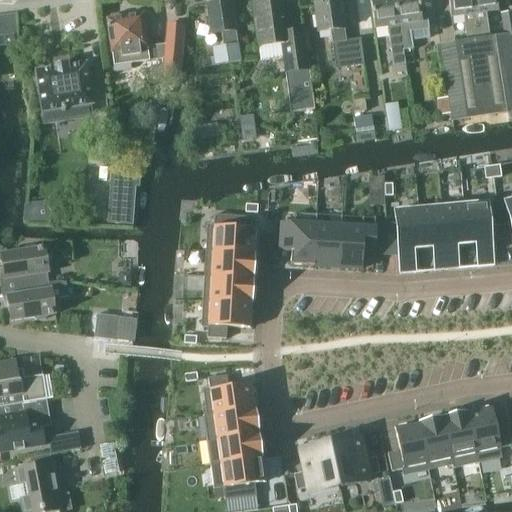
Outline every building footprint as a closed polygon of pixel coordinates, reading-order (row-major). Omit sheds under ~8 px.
[(257,0),(256,1),(252,2),(257,45),(259,45),(261,61),(283,59),(284,72),(285,72),(290,113),(314,110),(309,69),(308,70),(303,30),(302,30),(290,31),(286,0),(257,0)] [(361,62),(364,61),(361,38),(349,40),(343,0),(315,0),(320,32),(333,30),(334,42),(331,42),(335,69),(362,65),(361,62)] [(395,69),(407,67),(404,52),(403,53),(395,0),(370,0),(376,31),(388,29),(395,69)] [(395,0),(403,53),(404,52),(414,51),(412,33),(429,30),(426,11),(421,12),(419,0),(395,0)] [(464,17),(468,42),(478,41),(472,0),(448,0),(451,19),(464,17)] [(472,0),(478,41),(488,39),(484,14),(498,12),(496,0),(472,0)] [(213,58),(203,59),(204,67),(214,66),(239,62),(236,45),(237,45),(231,2),(220,4),(218,2),(211,3),(210,5),(208,6),(212,34),(223,33),(225,46),(212,48),(213,58)] [(0,12),(0,30),(19,29),(18,11),(0,12)] [(511,12),(501,14),(504,37),(511,35),(511,12)] [(115,68),(150,64),(149,62),(163,60),(161,80),(179,81),(181,61),(182,46),(184,26),(167,24),(166,44),(147,47),(143,16),(123,19),(119,15),(111,16),(109,21),(108,21),(115,68)] [(510,114),(510,112),(511,112),(511,35),(504,37),(488,39),(478,41),(468,42),(440,46),(448,98),(450,114),(452,123),(510,114)] [(79,108),(92,106),(86,64),(67,67),(67,65),(54,67),(54,69),(35,72),(43,125),(66,122),(65,114),(64,110),(79,108)] [(448,98),(436,99),(439,116),(450,114),(448,98)] [(365,99),(353,101),(355,112),(367,111),(365,99)] [(397,102),(384,104),(388,131),(401,129),(397,102)] [(253,116),(239,117),(241,129),(254,127),(253,116)] [(354,118),(357,142),(375,140),(372,116),(354,118)] [(500,166),(492,167),(493,179),(501,178),(500,166)] [(492,167),(484,168),(486,180),(493,179),(492,167)] [(392,184),(384,185),(385,197),(393,196),(392,184)] [(135,187),(110,185),(107,225),(132,227),(135,187)] [(511,195),(503,198),(511,232),(511,195)] [(487,198),(463,201),(467,245),(476,244),(477,257),(492,256),(487,198)] [(463,201),(439,203),(440,207),(441,207),(446,262),(457,261),(456,246),(467,245),(463,201)] [(25,205),(23,222),(34,222),(34,204),(25,205)] [(246,205),(245,213),(257,214),(258,206),(246,205)] [(440,207),(418,209),(422,249),(433,248),(434,264),(446,262),(441,207),(440,207)] [(418,209),(394,212),(399,264),(414,263),(413,250),(422,249),(418,209)] [(214,216),(212,252),(254,255),(256,231),(245,230),(246,218),(214,216)] [(282,222),(280,252),(292,253),(291,266),(313,267),(316,226),(283,224),(283,222),(282,222)] [(316,226),(313,267),(338,269),(341,227),(316,226)] [(341,227),(338,269),(361,270),(361,261),(373,261),(375,229),(341,227)] [(17,280),(19,295),(19,296),(49,291),(49,290),(47,275),(48,274),(44,249),(38,250),(35,247),(26,249),(23,252),(1,256),(5,281),(17,280)] [(212,252),(211,277),(253,280),(254,255),(212,252)] [(130,273),(120,273),(120,286),(129,286),(130,286),(131,273),(130,273)] [(211,277),(209,303),(251,305),(253,280),(211,277)] [(54,316),(50,290),(49,290),(49,291),(19,296),(19,295),(8,297),(12,323),(32,319),(36,322),(45,321),(48,317),(54,316)] [(209,303),(207,339),(226,340),(227,328),(250,329),(251,305),(209,303)] [(96,316),(94,339),(117,342),(120,319),(96,316)] [(185,336),(184,344),(196,345),(197,337),(185,336)] [(0,407),(25,403),(46,400),(51,399),(48,380),(43,381),(42,378),(24,381),(23,379),(18,380),(15,362),(0,364),(0,407)] [(197,373),(185,375),(186,383),(198,381),(197,373)] [(227,376),(208,379),(213,414),(213,415),(255,409),(251,385),(228,389),(227,376)] [(0,453),(44,447),(40,423),(49,422),(46,400),(25,403),(0,407),(0,453)] [(491,408),(468,413),(476,454),(475,455),(477,464),(502,459),(500,449),(511,447),(508,429),(496,431),(491,408)] [(213,414),(203,415),(204,417),(207,441),(258,434),(255,409),(213,415),(213,414)] [(468,413),(443,419),(452,460),(475,455),(476,454),(468,413)] [(443,419),(418,424),(427,465),(452,460),(443,419)] [(400,452),(388,454),(391,473),(402,470),(427,465),(418,424),(395,429),(400,452)] [(47,439),(50,455),(79,450),(75,434),(47,439)] [(258,434),(207,441),(210,466),(261,459),(258,434)] [(361,436),(330,442),(339,488),(371,481),(370,476),(379,474),(376,458),(366,460),(361,436)] [(295,438),(283,441),(287,461),(300,459),(295,438)] [(304,473),(294,475),(297,491),(307,489),(308,494),(339,488),(330,442),(298,449),(304,473)] [(100,449),(105,475),(118,473),(113,447),(100,449)] [(18,487),(9,489),(11,500),(19,499),(21,511),(40,511),(41,511),(68,511),(65,491),(55,493),(54,486),(59,485),(54,461),(50,462),(49,456),(28,460),(30,468),(15,471),(18,487)] [(261,459),(210,466),(214,490),(223,488),(225,501),(256,496),(254,484),(265,483),(261,459)] [(389,479),(378,481),(384,507),(395,505),(392,493),(389,479)] [(400,491),(392,493),(395,505),(403,503),(400,491)]
